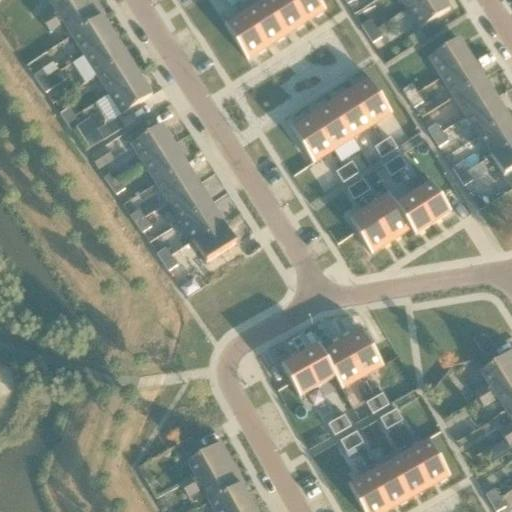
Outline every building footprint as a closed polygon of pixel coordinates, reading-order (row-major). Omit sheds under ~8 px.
[(46,27),(88,0),(48,0),(57,14),(53,17),(51,14),(41,20),(46,27)] [(102,20),(105,18),(93,0),(88,0),(46,27),(50,34),(60,28),(58,25),(62,22),(72,38),(102,19),(102,20)] [(289,0),(265,0),(263,1),(286,37),(305,25),(289,0)] [(317,0),(289,0),(305,25),(325,12),(317,0)] [(400,0),(407,11),(423,0),(400,0)] [(420,31),(450,12),(441,0),(423,0),(407,11),(420,31)] [(263,1),(244,14),(267,49),(286,37),(263,1)] [(244,14),(224,27),(247,62),(267,49),(244,14)] [(114,39),(102,20),(102,19),(72,38),(84,58),(114,39)] [(367,36),(376,30),(370,22),(361,27),(367,36)] [(376,30),(367,36),(373,45),(382,39),(376,30)] [(97,77),(127,58),(114,39),(84,58),(97,77)] [(441,80),(471,61),(458,41),(429,60),(441,80)] [(109,97),(139,78),(127,58),(97,77),(109,97)] [(454,100),(484,81),(471,61),(441,80),(454,100)] [(40,86),(49,80),(43,71),(34,78),(40,86)] [(122,117),(152,98),(139,78),(109,97),(122,117)] [(49,80),(40,86),(46,95),(55,89),(49,80)] [(369,80),(349,93),(371,129),(392,116),(369,80)] [(466,119),(496,100),(484,81),(454,100),(466,119)] [(408,101),(417,95),(412,86),(403,92),(408,101)] [(349,93),(329,105),(352,141),(371,129),(349,93)] [(417,95),(408,101),(414,110),(423,104),(417,95)] [(479,139),(508,120),(496,100),(466,119),(479,139)] [(329,105),(310,117),(333,153),(352,141),(329,105)] [(66,125),(76,118),(70,110),(60,116),(66,125)] [(310,117),(290,130),(313,166),(333,153),(310,117)] [(76,118),(66,125),(72,133),(82,127),(76,118)] [(124,129),(118,119),(97,132),(103,142),(124,129)] [(491,158),(511,145),(511,125),(508,120),(479,139),(491,158)] [(433,140),(442,134),(437,125),(427,131),(433,140)] [(144,166),(174,147),(161,127),(131,146),(144,166)] [(442,134),(433,140),(439,149),(448,143),(442,134)] [(390,140),(382,145),(389,156),(397,151),(390,140)] [(382,145),(374,150),(381,161),(389,156),(382,145)] [(504,179),(511,173),(511,145),(491,158),(504,179)] [(156,186),(186,167),(174,147),(144,166),(156,186)] [(105,148),(90,158),(98,172),(114,162),(105,148)] [(399,158),(391,163),(398,174),(406,169),(399,158)] [(391,163),(383,168),(390,179),(398,174),(391,163)] [(351,164),(343,169),(350,180),(358,175),(351,164)] [(458,179),(467,173),(462,165),(452,170),(458,179)] [(467,173),(473,182),(485,175),(480,166),(467,173)] [(169,205),(199,186),(186,167),(156,186),(169,205)] [(343,169),(335,174),(342,185),(350,180),(343,169)] [(110,188),(120,182),(113,173),(104,180),(110,188)] [(467,173),(458,179),(464,188),(473,182),(467,173)] [(362,181),(354,186),(361,198),(369,192),(362,181)] [(120,182),(110,188),(116,197),(126,190),(120,182)] [(431,185),(413,196),(432,227),(450,215),(431,185)] [(181,225),(211,206),(199,186),(169,205),(181,225)] [(354,186),(346,192),(354,203),(361,198),(354,186)] [(388,195),(368,208),(391,244),(409,232),(394,208),(396,207),(388,195)] [(396,207),(394,208),(409,232),(410,232),(414,238),(432,227),(413,196),(396,207)] [(194,245),(223,226),(211,206),(181,225),(194,245)] [(368,208),(348,221),(371,257),(391,244),(368,208)] [(136,226),(146,220),(140,211),(130,218),(136,226)] [(146,220),(136,226),(142,235),(152,229),(146,220)] [(206,265),(236,246),(223,226),(194,245),(206,265)] [(163,264),(172,258),(166,249),(157,256),(163,264)] [(172,258),(163,264),(169,273),(178,267),(172,258)] [(362,331),(339,344),(360,381),(383,368),(362,331)] [(485,337),(474,339),(474,342),(485,360),(495,353),(485,337)] [(322,354),(321,354),(335,379),(334,379),(341,392),(360,381),(339,344),(322,354)] [(318,347),(299,358),(317,389),(334,379),(335,379),(321,354),(322,354),(318,347)] [(479,402),(511,380),(511,352),(480,373),(491,389),(487,391),(485,388),(475,395),(479,402)] [(299,358),(281,368),(298,400),(317,389),(299,358)] [(506,412),(511,408),(511,380),(479,402),(484,409),(494,402),(492,399),(496,397),(506,412)] [(382,396),(374,400),(380,412),(388,407),(382,396)] [(374,400),(366,405),(372,416),(380,412),(374,400)] [(504,441),(511,435),(511,408),(506,412),(511,421),(511,430),(510,427),(500,434),(504,441)] [(396,412),(387,416),(394,427),(402,423),(396,412)] [(387,416),(379,421),(386,432),(394,427),(387,416)] [(344,417),(336,422),(342,433),(350,429),(344,417)] [(336,422),(328,427),(334,438),(342,433),(336,422)] [(356,434),(348,439),(354,450),(363,445),(356,434)] [(348,439),(340,443),(346,455),(354,450),(348,439)] [(429,441),(408,453),(429,490),(450,478),(429,441)] [(495,447),(486,453),(493,464),(496,463),(511,453),(504,442),(495,447)] [(193,443),(181,449),(186,457),(197,451),(193,443)] [(184,492),(232,465),(220,444),(187,463),(196,479),(192,482),(191,479),(180,485),(184,492)] [(408,453),(388,464),(409,501),(411,500),(429,490),(408,453)] [(388,464),(368,475),(389,511),(409,501),(388,464)] [(241,487),(244,486),(232,465),(184,492),(188,499),(199,493),(197,490),(201,488),(210,504),(241,487)] [(389,511),(368,475),(348,487),(361,511),(389,511)] [(243,511),(252,507),(241,487),(210,504),(214,511),(243,511)] [(491,505),(500,500),(495,491),(485,496),(491,505)] [(500,500),(491,505),(494,511),(500,511),(505,509),(500,500)]
